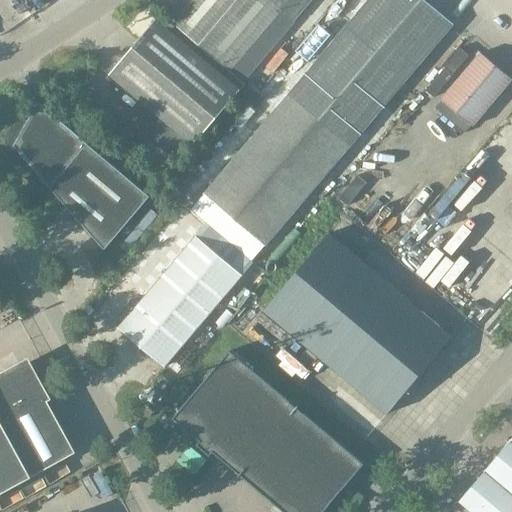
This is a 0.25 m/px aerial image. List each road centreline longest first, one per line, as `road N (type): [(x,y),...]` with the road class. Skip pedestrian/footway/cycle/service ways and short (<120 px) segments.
road 1 (unclassified): [(163,511),(0,222)]
road 2 (unclassified): [(382,511),(511,356)]
road 3 (unclassified): [(0,69),(118,0)]
